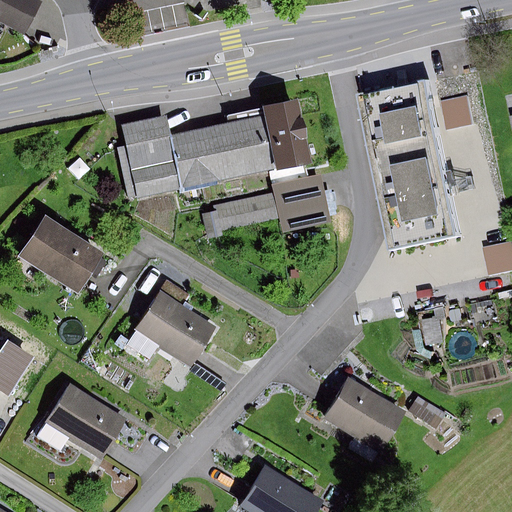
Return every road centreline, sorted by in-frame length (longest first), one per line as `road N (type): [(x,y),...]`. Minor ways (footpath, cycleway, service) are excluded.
road 1 (residential): [(135,511),(340,295),(373,238),(335,33)]
road 2 (secondary): [(93,82),(335,33)]
road 3 (secondary): [(335,33),(496,0)]
